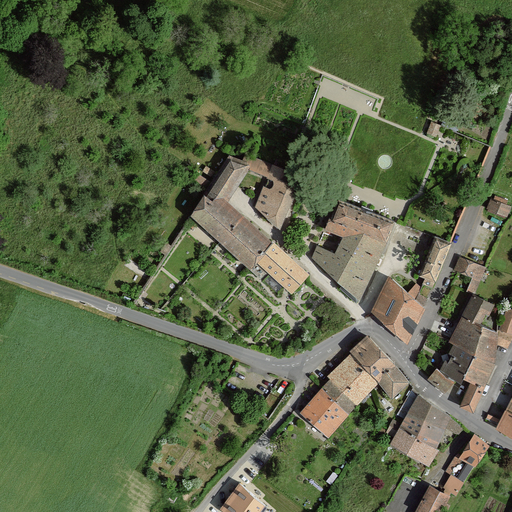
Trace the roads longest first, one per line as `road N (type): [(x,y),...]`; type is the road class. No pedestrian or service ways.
road 1 (unclassified): [(0,269),(267,363)]
road 2 (residential): [(511,106),(404,359)]
road 3 (unclassified): [(218,486),(292,406),(300,363)]
road 4 (unclassified): [(511,443),(448,404),(404,359)]
road 5 (unclassified): [(404,359),(368,324),(300,363)]
